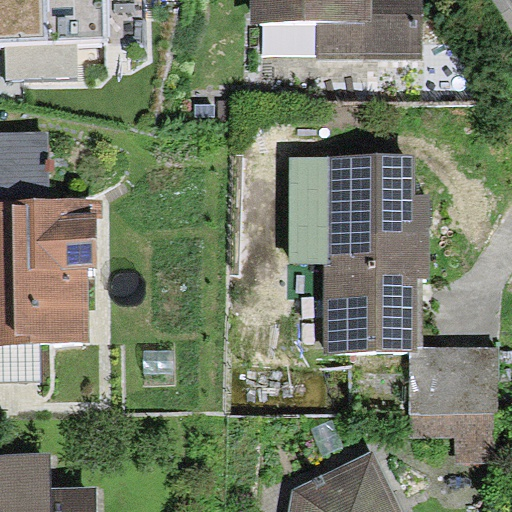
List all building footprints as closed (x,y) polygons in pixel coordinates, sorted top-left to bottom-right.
[(78,47),(131,46),(145,46),(144,0),(130,1),(130,0),(0,0),(0,48),(8,48),(9,86),(78,84),(78,47)] [(252,0),(252,24),(315,25),(314,57),(422,60),(423,0),(252,0)] [(51,136),(0,136),(0,352),(1,353),(91,352),(91,280),(101,280),(100,207),(52,207),(51,136)] [(414,159),(290,160),(290,260),(320,260),(320,354),(416,353),(416,288),(426,288),(426,199),(415,199),(414,159)] [(496,354),(418,355),(419,436),(456,436),(456,461),(496,460),(496,354)] [(292,495),(289,511),(398,511),(378,457),(292,495)] [(54,470),(0,469),(0,511),(98,511),(99,501),(54,501),(54,470)]
